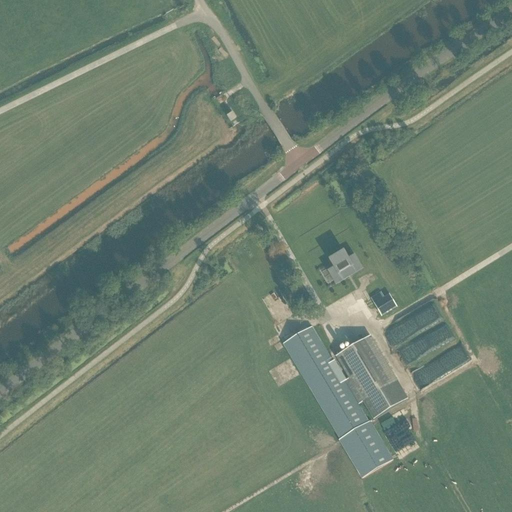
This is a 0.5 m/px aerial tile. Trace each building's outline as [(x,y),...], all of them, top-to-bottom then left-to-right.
[(230,122),(235,118),(232,113),(227,116),(230,122)] [(349,259),(344,252),(329,261),(334,269),(328,272),(336,286),(363,270),(355,256),(349,259)] [(382,317),(398,308),(390,295),(374,304),(382,317)] [(435,302),(387,326),(399,348),(396,350),(406,370),(424,361),(425,363),(437,357),(437,355),(446,351),(442,344),(455,337),(446,319),(444,320),(435,302)] [(345,383),(312,328),(284,345),(341,441),(369,424),(358,406),(363,403),(374,421),(408,400),(371,337),(336,358),(349,380),(345,383)] [(451,373),(474,361),(465,344),(442,356),(451,373)] [(398,461),(420,450),(406,421),(398,425),(394,417),(381,423),(385,432),(384,433),(398,461)]
